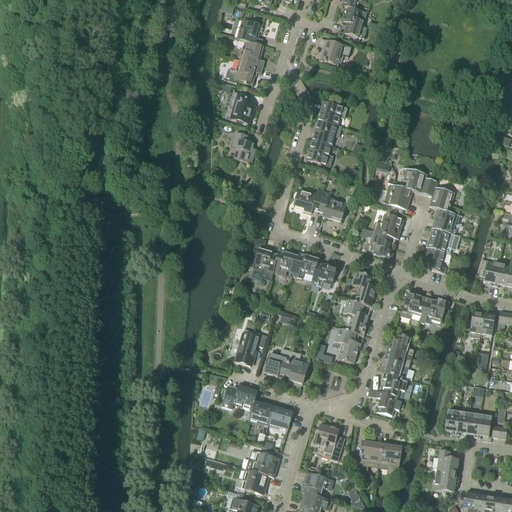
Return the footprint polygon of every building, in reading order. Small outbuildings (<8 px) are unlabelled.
[(340,8),(346,10),(355,12),(357,4),(364,6),(365,0),(337,0),(338,0),(342,1),(340,8)] [(233,1),(231,7),(243,11),(245,4),(233,1)] [(365,15),(355,12),(346,10),(342,25),(346,26),(343,36),(363,42),(366,31),(361,29),(365,15)] [(237,41),(244,43),(261,48),(262,42),(256,40),(257,36),(259,37),(261,27),(242,22),(237,41)] [(319,62),(337,67),(340,57),(347,60),(350,50),(319,41),(317,48),(323,49),(319,62)] [(264,49),(261,48),(244,43),(238,63),(263,70),(265,63),(258,61),(259,57),(261,58),(264,49)] [(261,76),(263,70),(238,63),(235,72),(229,70),(226,80),(238,83),(252,87),(255,78),(253,77),(254,74),(261,76)] [(249,99),(234,95),(231,107),(234,108),(230,120),(249,126),(255,107),(247,105),(249,99)] [(323,105),(317,124),(336,129),(339,120),(343,121),(345,112),(323,105)] [(340,131),(336,129),(317,124),(311,143),(330,149),(333,139),(337,140),(340,131)] [(248,138),(236,135),(232,149),(237,150),(234,161),(251,166),(255,152),(251,151),(252,146),(246,144),(248,138)] [(328,158),(330,149),(311,143),(306,162),(329,169),(332,159),(328,158)] [(389,174),(390,166),(380,164),(379,172),(389,174)] [(426,198),(430,182),(425,181),(426,177),(407,171),(403,184),(407,185),(405,191),(411,193),(411,194),(426,198)] [(436,184),(430,182),(426,198),(434,200),(431,211),(437,212),(448,215),(454,195),(434,190),(436,184)] [(409,203),(411,194),(411,193),(405,191),(392,187),(393,184),(388,183),(387,186),(388,186),(383,206),(403,212),(406,202),(409,203)] [(318,212),(323,194),(317,192),(316,197),(298,192),(293,208),(304,211),(303,214),(310,216),(312,211),(318,212)] [(329,196),(323,194),(318,212),(324,214),(322,220),(329,222),(330,219),(341,222),(345,206),(328,201),(329,196)] [(456,217),(448,215),(437,212),(435,221),(437,222),(434,231),(454,237),(456,231),(453,230),(456,217)] [(375,225),(372,235),(395,241),(397,242),(403,223),(392,219),(393,215),(388,213),(386,218),(383,217),(380,227),(375,225)] [(364,238),(366,233),(357,230),(355,236),(364,238)] [(454,238),(454,237),(434,231),(431,231),(429,240),(431,241),(428,251),(445,256),(449,257),(451,251),(454,252),(456,251),(460,239),(454,238)] [(392,251),(395,241),(372,235),(369,244),(375,246),(372,255),(391,261),(394,251),(392,251)] [(442,268),(445,256),(428,251),(426,250),(423,259),(425,260),(423,270),(443,276),(445,269),(442,268)] [(258,252),(258,254),(250,251),(246,266),(253,269),(252,273),(252,274),(250,281),(259,284),(260,281),(270,284),(273,276),(272,276),(277,258),(258,252)] [(298,259),(278,253),(277,258),(272,276),(273,276),(284,279),(286,273),(293,275),(298,259)] [(313,278),(317,265),(318,262),(298,256),(298,259),(293,275),(292,278),(301,281),(303,275),(313,278)] [(493,289),(498,264),(497,264),(497,266),(487,264),(486,268),(481,267),(478,279),(484,280),(483,284),(491,286),(490,288),(493,289)] [(505,289),(509,269),(500,267),(501,264),(498,264),(493,289),(497,290),(498,287),(505,289)] [(336,271),(317,265),(313,278),(310,287),(320,290),(322,284),(331,286),(333,281),(336,271)] [(362,290),(358,305),(357,306),(363,307),(363,308),(370,310),(374,295),(375,296),(377,290),(371,288),(373,280),(355,274),(351,287),(362,290)] [(421,319),(426,299),(420,298),(419,299),(407,296),(400,319),(409,322),(411,316),(421,319)] [(433,301),(426,299),(421,319),(419,325),(424,326),(424,324),(429,326),(431,322),(440,325),(445,307),(433,303),(433,301)] [(360,316),(363,308),(363,307),(357,306),(358,305),(347,302),(343,315),(354,318),(349,334),(349,335),(356,337),(363,339),(365,330),(363,330),(367,318),(360,316)] [(270,315),(263,312),(261,319),(268,321),(270,315)] [(317,318),(307,315),(305,323),(322,327),(326,314),(319,312),(317,318)] [(480,339),(484,314),(480,313),(480,316),(472,315),(468,338),(479,340),(480,339)] [(487,314),(484,314),(480,339),(481,339),(481,337),(491,339),(494,318),(487,317),(487,314)] [(504,327),(506,316),(499,314),(497,326),(504,327)] [(294,328),(297,321),(277,315),(275,322),(294,328)] [(354,344),(356,337),(349,335),(349,334),(338,331),(334,344),(345,347),(341,362),(353,366),(358,352),(359,353),(361,346),(354,344)] [(262,337),(260,336),(258,342),(251,340),(251,339),(247,332),(240,336),(242,339),(236,356),(237,357),(235,364),(236,364),(250,368),(250,369),(256,348),(263,350),(266,338),(262,337)] [(387,349),(385,355),(411,363),(414,353),(408,351),(410,341),(395,337),(391,350),(387,349)] [(284,376),(291,354),(281,351),(279,359),(272,356),(269,356),(263,375),(277,379),(278,374),(284,376)] [(300,357),(291,354),(284,376),(290,378),(289,383),(302,387),(308,367),(298,364),(300,357)] [(411,363),(385,355),(384,360),(387,361),(383,375),(403,381),(405,381),(411,363)] [(333,360),(325,357),(323,364),(331,367),(333,360)] [(486,363),(476,361),(476,363),(475,371),(485,372),(486,363)] [(402,383),(403,381),(383,375),(382,381),(386,382),(382,393),(378,392),(378,394),(397,400),(399,393),(404,395),(407,385),(402,383)] [(233,407),(251,413),(254,403),(257,394),(238,388),(237,393),(227,390),(222,407),(232,410),(233,407)] [(484,391),(473,390),(472,396),(483,398),(484,391)] [(396,403),(397,400),(378,394),(376,400),(380,401),(376,415),(391,420),(394,412),(398,414),(401,404),(396,403)] [(268,428),(274,409),(254,403),(251,413),(248,422),(268,428)] [(293,414),(274,409),(268,428),(287,434),(293,414)] [(455,437),(459,412),(457,412),(457,414),(447,413),(444,433),(452,434),(452,437),(455,437)] [(466,436),(469,416),(460,415),(460,412),(459,412),(455,437),(459,438),(459,435),(466,436)] [(477,440),(480,415),(479,415),(478,417),(469,416),(466,436),(474,438),(473,440),(477,440)] [(482,415),(480,415),(477,440),(480,441),(480,439),(488,440),(491,419),(481,418),(482,415)] [(337,465),(344,441),(337,439),(339,433),(320,428),(319,431),(314,447),(324,450),(322,455),(331,457),(329,462),(337,465)] [(498,441),(500,430),(492,429),(491,440),(498,441)] [(507,431),(500,430),(498,441),(505,442),(507,431)] [(378,468),(381,447),(361,444),(357,472),(367,474),(368,466),(378,468)] [(401,450),(381,447),(378,468),(388,469),(387,477),(397,478),(401,450)] [(439,452),(436,471),(457,474),(458,463),(449,461),(450,454),(439,452)] [(270,458),(251,453),(249,461),(253,462),(250,473),(271,479),(273,473),(275,474),(279,461),(270,459),(270,458)] [(456,481),(457,474),(436,471),(435,480),(433,480),(433,481),(458,485),(458,482),(456,481)] [(271,479),(250,473),(246,472),(242,483),(246,484),(244,492),(254,495),(255,495),(263,498),(267,485),(264,484),(266,478),(271,480),(271,479)] [(300,495),(304,496),(319,500),(322,492),(324,493),(325,492),(330,493),(333,484),(306,476),(300,495)] [(457,489),(458,485),(433,481),(433,483),(435,483),(433,492),(449,495),(453,495),(454,488),(457,489)] [(355,509),(363,506),(356,491),(348,495),(355,509)] [(473,511),(476,495),(472,495),(472,497),(464,496),(463,502),(461,511),(473,511)] [(483,511),(486,499),(479,498),(479,496),(476,495),(473,511),(483,511)] [(328,511),(331,504),(319,500),(304,496),(298,511),(319,511),(320,511),(323,511),(328,511)] [(494,511),(497,498),(493,498),(493,500),(486,499),(483,511),(494,511)] [(505,511),(507,502),(500,501),(500,499),(497,498),(494,511),(505,511)] [(235,511),(257,511),(258,509),(233,501),(230,511),(235,511)]
